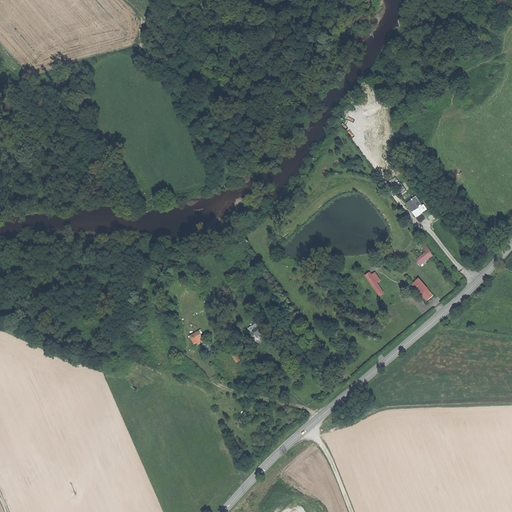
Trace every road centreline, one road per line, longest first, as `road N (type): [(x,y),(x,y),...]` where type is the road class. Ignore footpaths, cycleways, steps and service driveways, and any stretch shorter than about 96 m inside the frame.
road 1 (secondary): [(511,245),(280,451),(223,511)]
road 2 (track): [(0,328),(110,374),(139,367),(214,385)]
road 3 (track): [(511,405),(388,409),(318,438)]
road 4 (track): [(194,358),(214,385),(308,410),(318,421)]
